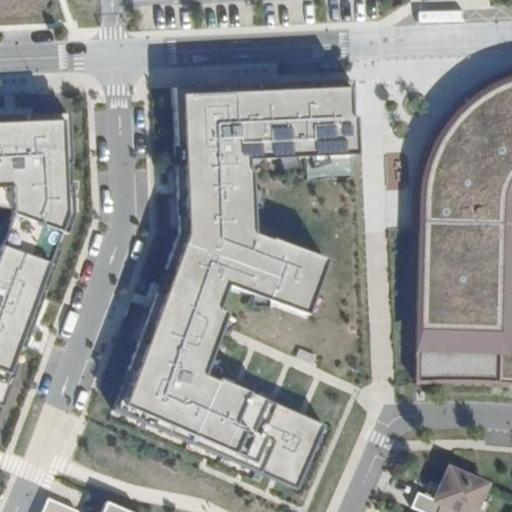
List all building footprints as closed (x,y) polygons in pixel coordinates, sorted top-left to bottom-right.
[(511,83),(497,89),(478,99),(461,113),(446,129),(434,149),(425,169),(422,180),(420,193),(419,206),(415,387),(464,386),(495,387),(511,388),(511,342),(499,341),(502,207),(503,197),(507,187),(511,179),(511,83)] [(351,84),(170,93),(177,237),(164,273),(171,275),(162,299),(155,297),(128,374),(134,376),(128,393),(121,391),(113,414),(295,492),(323,429),(217,383),(216,386),(203,380),(224,316),(216,313),(224,290),(305,319),(325,263),(268,243),(268,244),(251,238),(249,174),(246,174),(246,163),(355,158),(351,84)] [(0,199),(14,199),(15,225),(0,262),(0,416),(18,368),(11,366),(17,350),(24,352),(37,317),(30,314),(36,298),(43,301),(49,285),(42,282),(47,267),(54,270),(60,252),(54,250),(59,235),(66,237),(72,220),(66,113),(0,121),(0,199)] [(60,252),(66,237),(59,235),(54,250),(60,252)] [(49,285),(54,270),(47,267),(42,282),(49,285)] [(171,275),(164,273),(155,297),(162,299),(171,275)] [(37,317),(43,301),(36,298),(30,314),(37,317)] [(18,368),(24,352),(17,350),(11,366),(18,368)] [(128,374),(121,391),(128,393),(134,376),(128,374)] [(413,495),(406,509),(412,511),(469,511),(481,486),(439,468),(424,499),(413,495)] [(68,511),(44,501),(39,511),(68,511)]
